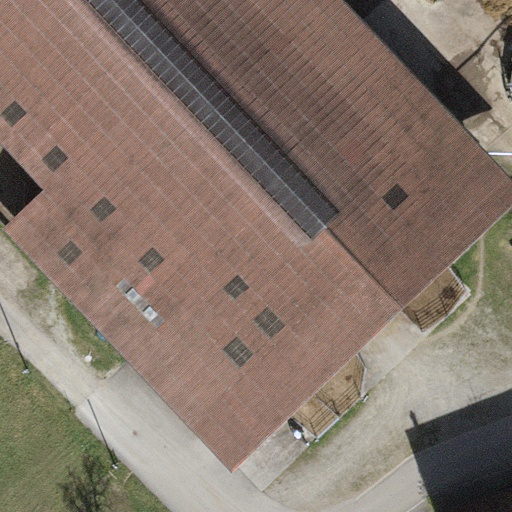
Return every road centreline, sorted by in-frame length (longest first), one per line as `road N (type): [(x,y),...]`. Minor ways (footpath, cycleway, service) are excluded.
road 1 (track): [(0,322),(191,511)]
road 2 (track): [(511,451),(419,482),(380,511)]
